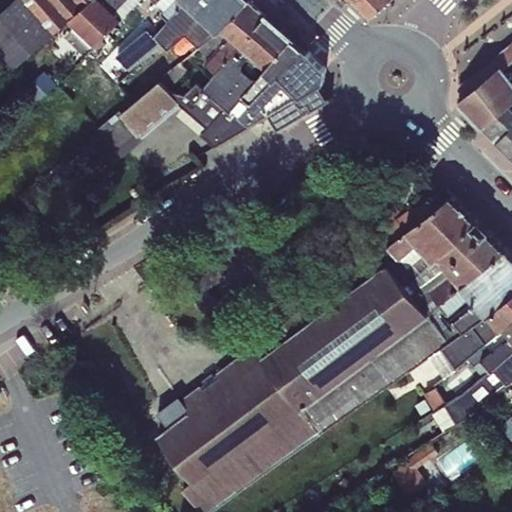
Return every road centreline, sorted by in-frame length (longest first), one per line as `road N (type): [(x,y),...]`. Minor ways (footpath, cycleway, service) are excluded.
road 1 (residential): [(366,88),(0,326)]
road 2 (tertiary): [(511,198),(416,104)]
